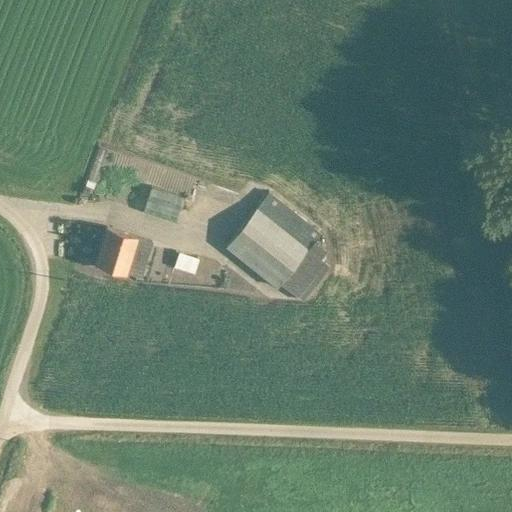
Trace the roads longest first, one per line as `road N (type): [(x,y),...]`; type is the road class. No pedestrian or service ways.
road 1 (unclassified): [(2,411),(511,436)]
road 2 (unclassified): [(2,411),(39,287),(37,255),(21,220),(0,203)]
